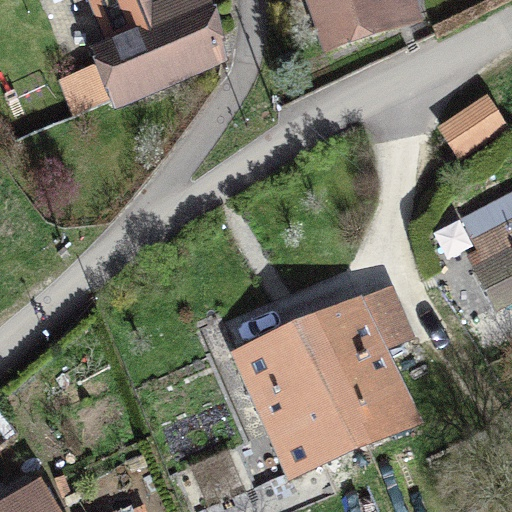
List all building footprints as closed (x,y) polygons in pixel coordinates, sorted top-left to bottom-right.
[(93,0),(113,48),(92,56),(111,101),(145,87),(148,92),(183,77),(180,71),(222,54),(208,0),(93,0)] [(307,0),(324,47),(416,16),(410,0),(307,0)] [(460,157),(502,129),(485,103),(443,131),(460,157)] [(511,297),(511,198),(465,222),(480,254),(471,259),(496,306),(511,297)] [(410,338),(390,294),(360,307),(379,351),(410,338)] [(411,423),(379,351),(360,307),(238,357),(289,475),(411,423)] [(49,511),(39,493),(5,511),(49,511)]
